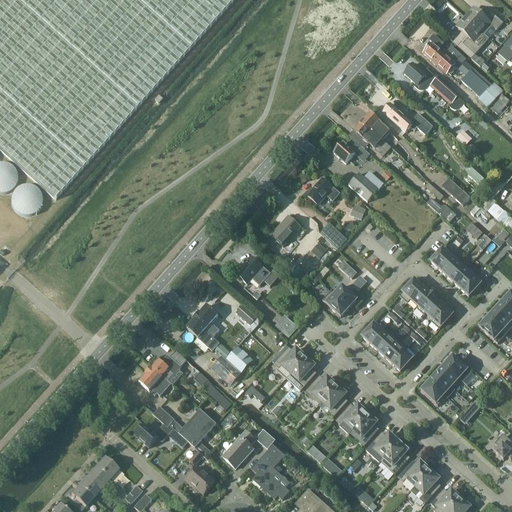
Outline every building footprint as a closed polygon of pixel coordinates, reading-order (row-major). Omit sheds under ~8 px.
[(0,0),(0,151),(55,201),(182,59),(234,0),(0,0)] [(491,13),(485,20),(474,10),(466,19),(485,36),(492,27),(497,31),(503,24),(491,13)] [(485,36),(466,19),(457,29),(468,39),(459,49),(466,55),(469,51),(475,56),(489,40),(485,36)] [(492,87),(465,62),(451,49),(449,51),(444,47),(440,52),(432,45),(423,55),(432,63),(436,67),(447,76),(456,83),(463,75),(466,78),(462,83),(480,100),(478,102),(488,111),(490,108),(499,116),(502,113),(511,122),(511,130),(510,133),(511,134),(511,104),(501,95),(503,93),(494,85),(492,87)] [(511,57),(511,47),(509,45),(500,55),(508,63),(511,57)] [(458,99),(427,71),(426,72),(424,71),(422,73),(413,65),(404,75),(416,86),(414,88),(417,91),(420,92),(423,92),(426,91),(430,87),(452,106),(458,99)] [(361,102),(347,116),(355,124),(357,121),(360,123),(371,112),(361,102)] [(340,114),(344,118),(356,106),(352,103),(340,114)] [(405,135),(412,128),(414,130),(416,128),(426,137),(433,129),(418,116),(411,124),(391,106),(383,115),(405,135)] [(369,115),(361,124),(382,143),(390,134),(380,126),(381,126),(369,115)] [(382,143),(361,124),(354,132),(366,143),(367,142),(375,150),(376,150),(384,157),(390,150),(382,143)] [(466,146),(473,139),(464,130),(457,137),(466,146)] [(352,141),(346,147),(343,144),(333,155),(346,166),(361,149),(352,141)] [(369,173),(364,180),(359,175),(349,187),(367,204),(378,192),(383,186),(369,173)] [(463,208),(470,199),(449,180),(442,188),(463,208)] [(340,196),(332,190),(322,181),(307,197),(317,206),(326,197),(333,204),(340,196)] [(449,225),(454,220),(431,200),(426,205),(449,225)] [(511,217),(497,203),(489,211),(511,232),(511,217)] [(351,215),(362,221),(367,210),(356,205),(351,215)] [(488,231),(496,224),(481,209),(473,218),(488,231)] [(283,248),(300,229),(288,218),(271,238),(283,248)] [(339,248),(347,240),(330,224),(322,232),(339,248)] [(499,247),(510,235),(504,229),(492,240),(499,247)] [(480,251),(484,247),(471,235),(467,239),(480,251)] [(312,251),(320,259),(328,251),(320,243),(312,251)] [(438,271),(450,258),(442,251),(430,264),(438,271)] [(458,265),(450,258),(438,271),(446,278),(458,265)] [(247,286),(263,269),(252,259),(236,276),(247,286)] [(465,271),(458,265),(446,278),(453,284),(465,271)] [(352,280),(357,275),(352,271),(348,276),(352,280)] [(473,278),(465,271),(453,284),(461,291),(473,278)] [(270,288),(279,278),(273,272),(264,283),(270,288)] [(481,285),(473,278),(461,291),(469,298),(481,285)] [(410,302),(422,289),(414,281),(402,294),(410,302)] [(357,301),(342,288),(334,297),(349,310),(357,301)] [(429,295),(422,289),(410,302),(418,308),(429,295)] [(511,295),(510,294),(502,303),(511,311),(511,295)] [(437,302),(429,295),(418,308),(425,315),(437,302)] [(349,310),(334,297),(326,306),(341,319),(349,310)] [(445,309),(437,302),(425,315),(433,322),(445,309)] [(511,311),(502,303),(495,312),(510,325),(511,322),(511,311)] [(250,327),(258,319),(244,306),(236,315),(250,327)] [(206,308),(200,315),(219,332),(211,325),(217,318),(206,308)] [(452,316),(445,309),(433,322),(441,329),(452,316)] [(495,312),(487,320),(502,334),(510,325),(495,312)] [(219,332),(200,315),(199,314),(192,322),(193,323),(204,333),(204,332),(212,339),(219,332)] [(285,316),(276,327),(290,339),(299,328),(285,316)] [(502,334),(487,320),(479,329),(494,342),(502,334)] [(204,333),(193,323),(186,330),(197,340),(198,339),(202,343),(205,339),(201,336),(204,333)] [(370,346),(382,333),(374,326),(362,339),(370,346)] [(389,340),(382,333),(370,346),(377,353),(389,340)] [(397,347),(389,340),(377,353),(385,360),(397,347)] [(404,353),(397,347),(385,360),(392,367),(404,353)] [(238,348),(225,361),(221,357),(210,370),(230,387),(253,362),(238,348)] [(293,353),(288,349),(273,366),(279,370),(281,367),(291,376),(305,359),(300,354),(298,356),(295,353),(296,351),(296,350),(293,353)] [(412,361),(404,353),(392,367),(400,374),(412,361)] [(452,358),(444,367),(459,380),(467,371),(452,358)] [(310,364),(305,359),(291,376),(287,380),(300,392),(308,384),(317,375),(312,370),(315,367),(314,367),(312,369),(309,365),(310,364)] [(158,361),(152,369),(167,382),(172,377),(174,378),(181,369),(170,360),(164,366),(158,361)] [(444,367),(437,375),(451,389),(459,380),(444,367)] [(167,382),(152,369),(151,368),(144,376),(145,376),(164,394),(165,393),(164,393),(167,390),(163,386),(167,382),(167,383),(167,382)] [(199,380),(202,377),(193,369),(191,372),(199,380)] [(199,380),(191,372),(188,375),(196,383),(199,380)] [(437,375),(429,384),(444,397),(451,389),(437,375)] [(164,394),(145,376),(138,384),(153,397),(157,393),(161,397),(164,394)] [(324,382),(320,377),(305,394),(310,398),(312,396),(321,405),(322,404),(336,387),(331,382),(329,384),(326,381),(327,379),(324,382)] [(444,397),(429,384),(421,392),(436,406),(444,397)] [(260,402),(265,397),(253,386),(248,391),(260,402)] [(342,392),(336,387),(322,404),(330,412),(327,415),(333,419),(348,403),(343,399),(346,396),(345,395),(343,397),(340,394),(342,392)] [(486,399),(484,408),(489,410),(492,401),(486,399)] [(475,405),(471,409),(477,414),(480,410),(475,405)] [(355,410),(351,406),(336,422),(341,427),(343,424),(353,432),(368,416),(362,411),(360,412),(357,409),(359,407),(358,407),(355,410)] [(153,416),(164,427),(172,434),(174,431),(195,450),(216,426),(200,412),(183,430),(160,409),(153,416)] [(229,429),(237,418),(231,414),(223,425),(229,429)] [(373,420),(368,416),(353,432),(350,435),(364,448),(370,441),(379,431),(374,427),(377,424),(376,424),(375,425),(371,422),(373,420)] [(144,426),(135,437),(149,450),(158,439),(163,444),(172,434),(164,427),(156,437),(144,426)] [(275,443),(264,433),(256,440),(268,451),(275,443)] [(250,449),(255,443),(245,434),(233,448),(232,446),(226,453),(229,455),(224,460),(222,459),(236,472),(253,452),(250,449)] [(381,463),(397,445),(399,444),(393,439),(392,441),(388,438),(390,436),(389,435),(386,438),(382,434),(373,444),(366,452),(380,465),(381,463)] [(511,437),(511,436),(507,440),(503,437),(495,447),(499,451),(495,455),(503,462),(507,458),(511,462),(511,461),(511,437)] [(404,449),(399,444),(397,445),(381,463),(390,471),(395,476),(410,459),(405,455),(408,452),(407,452),(406,454),(402,450),(404,449)] [(321,464),(327,458),(313,446),(308,452),(321,464)] [(194,468),(203,458),(198,453),(189,464),(194,468)] [(323,466),(337,478),(343,472),(329,459),(323,466)] [(347,470),(351,474),(357,470),(359,472),(365,467),(358,459),(347,470)] [(118,472),(105,460),(96,470),(110,482),(118,472)] [(274,501),(285,490),(262,470),(266,466),(261,461),(252,472),(257,476),(252,481),(274,501)] [(418,467),(413,462),(398,479),(403,483),(406,480),(415,489),(430,472),(424,467),(423,469),(419,466),(421,464),(420,464),(418,467)] [(204,497),(215,485),(196,468),(184,482),(191,488),(192,487),(204,497)] [(110,482),(96,470),(88,479),(102,491),(110,482)] [(435,477),(430,472),(415,489),(411,493),(425,506),(432,498),(441,488),(436,483),(439,481),(438,480),(437,482),(433,479),(435,477)] [(102,491),(88,479),(80,488),(93,500),(102,491)] [(360,486),(354,493),(368,507),(375,501),(360,486)] [(142,493),(136,487),(127,497),(133,503),(142,493)] [(93,500),(80,488),(71,498),(85,510),(93,500)] [(433,511),(450,511),(461,500),(455,496),(454,497),(450,494),(452,492),(451,492),(449,495),(444,490),(435,500),(428,508),(433,511)] [(331,511),(308,491),(297,503),(302,508),(298,511),(331,511)] [(152,501),(149,499),(145,495),(136,505),(143,511),(152,501)] [(133,503),(127,497),(124,500),(130,506),(133,503)] [(461,500),(450,511),(467,511),(470,509),(469,508),(468,510),(464,507),(466,505),(461,500)]
